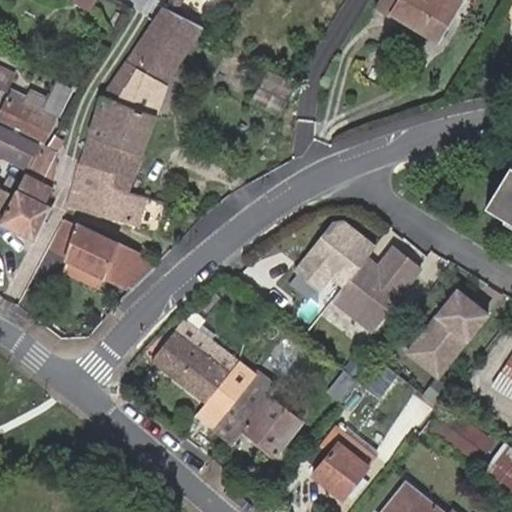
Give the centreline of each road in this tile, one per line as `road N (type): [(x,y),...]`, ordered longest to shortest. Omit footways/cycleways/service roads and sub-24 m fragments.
road 1 (residential): [(74,388),(217,248),(327,171)]
road 2 (residential): [(327,171),(511,282)]
road 3 (residential): [(327,171),(511,114)]
road 4 (residential): [(217,511),(74,388)]
